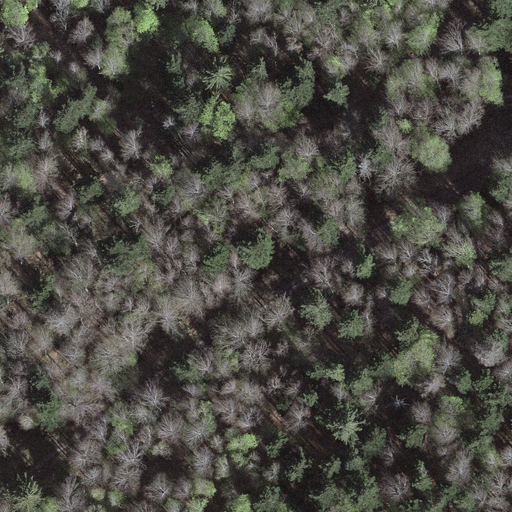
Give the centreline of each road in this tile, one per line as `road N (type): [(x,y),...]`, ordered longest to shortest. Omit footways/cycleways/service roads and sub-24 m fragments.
road 1 (track): [(511,153),(343,246),(0,491)]
road 2 (track): [(511,93),(301,125),(0,204)]
